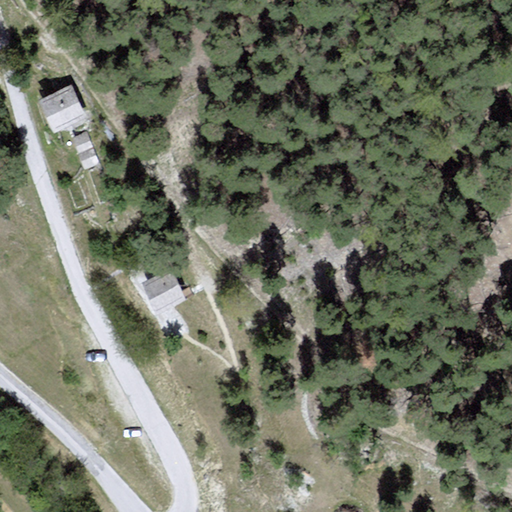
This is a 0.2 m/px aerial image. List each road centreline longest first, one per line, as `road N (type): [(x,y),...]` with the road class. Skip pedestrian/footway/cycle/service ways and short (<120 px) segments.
road 1 (track): [(53,0),(120,127),(302,390),(503,511)]
road 2 (unclassified): [(183,511),(176,463),(71,265),(0,39)]
road 3 (unclassified): [(0,373),(91,458),(134,511)]
